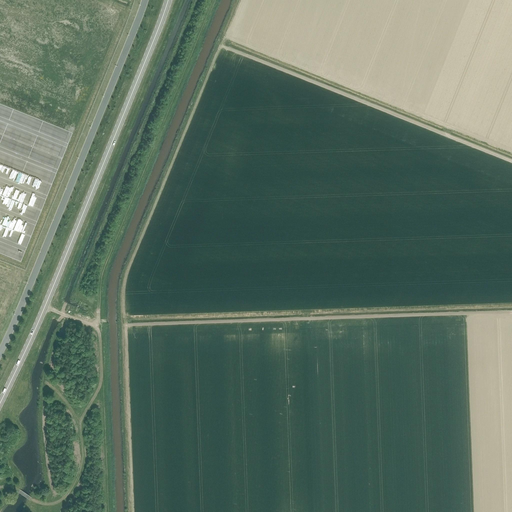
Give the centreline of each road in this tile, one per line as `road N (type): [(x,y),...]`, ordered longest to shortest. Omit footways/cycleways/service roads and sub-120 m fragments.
road 1 (track): [(29,497),(59,501),(75,480),(80,421),(101,374),(97,309),(77,290),(196,0)]
road 2 (primary): [(168,0),(0,403)]
road 3 (unclassified): [(145,0),(0,352)]
road 4 (track): [(97,309),(102,270),(213,0)]
